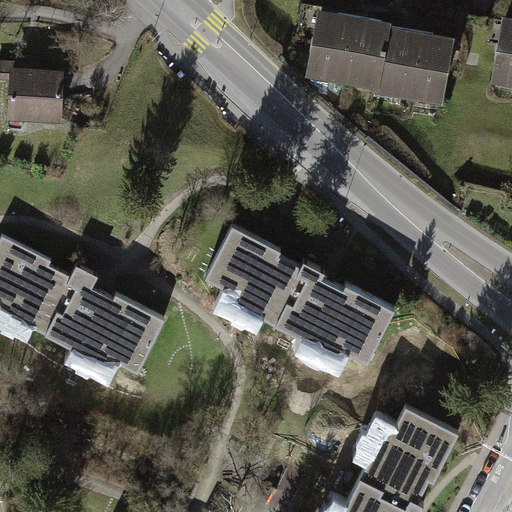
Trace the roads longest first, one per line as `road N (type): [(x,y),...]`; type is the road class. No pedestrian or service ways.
road 1 (secondary): [(341,154),(433,254),(511,317)]
road 2 (secondary): [(341,154),(172,0)]
road 3 (secondary): [(511,270),(341,154)]
